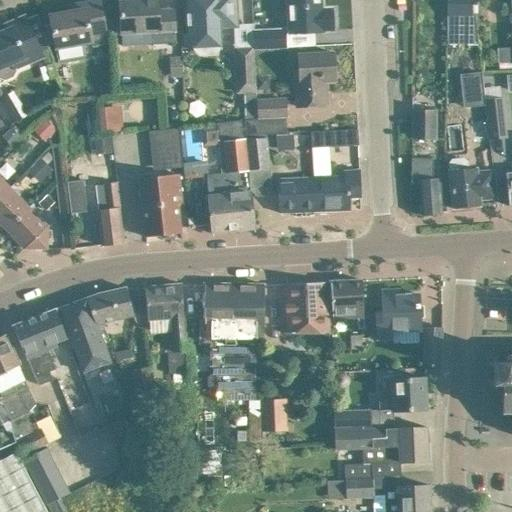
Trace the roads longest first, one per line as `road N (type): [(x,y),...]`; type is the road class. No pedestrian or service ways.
road 1 (tertiary): [(20,289),(148,262),(384,248)]
road 2 (unclassified): [(465,244),(454,511)]
road 3 (residential): [(384,248),(370,0)]
